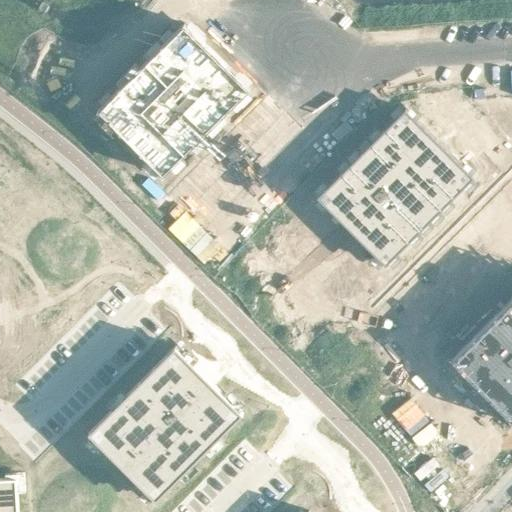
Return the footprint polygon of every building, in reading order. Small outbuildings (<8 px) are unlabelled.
[(186,21),(99,108),(164,173),(194,144),(251,87),(186,21)] [(407,107),(319,195),(352,227),(387,262),(474,175),(407,107)] [(511,297),(451,358),(490,397),(511,418),(511,297)] [(177,344),(90,430),(157,497),(244,411),(177,344)] [(18,511),(17,490),(26,489),(25,471),(6,472),(6,476),(0,476),(0,511),(18,511)]
